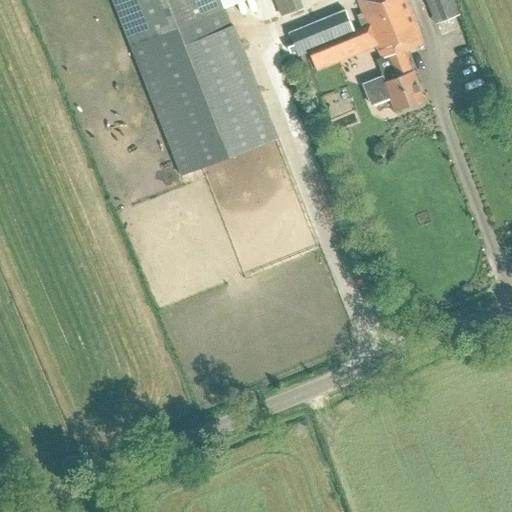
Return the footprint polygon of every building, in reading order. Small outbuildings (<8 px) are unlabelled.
[(110,0),(129,48),(221,12),(216,0),(110,0)] [(275,0),(283,19),(303,11),(298,0),(275,0)] [(376,61),(382,76),(362,84),(370,106),(390,98),(395,111),(424,100),(404,51),(422,44),(404,0),(359,0),(358,0),(381,59),(376,61)] [(459,15),(452,0),(425,0),(435,24),(459,15)] [(498,116),(490,119),(493,126),(501,123),(498,116)] [(218,157),(198,164),(202,176),(222,169),(218,157)]
